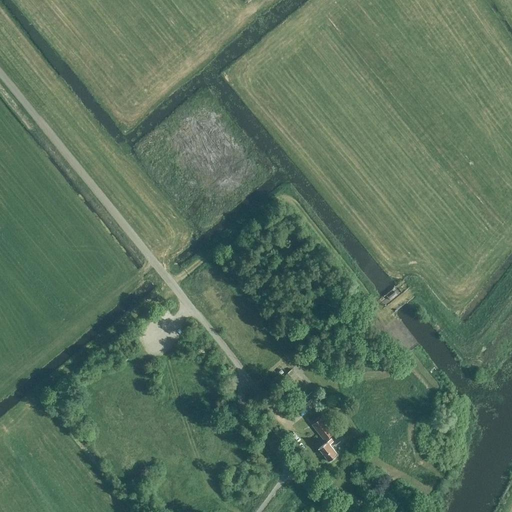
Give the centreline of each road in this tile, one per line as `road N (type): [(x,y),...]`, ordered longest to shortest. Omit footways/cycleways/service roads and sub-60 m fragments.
road 1 (unclassified): [(0,73),(242,374)]
road 2 (track): [(171,284),(281,195),(374,305)]
